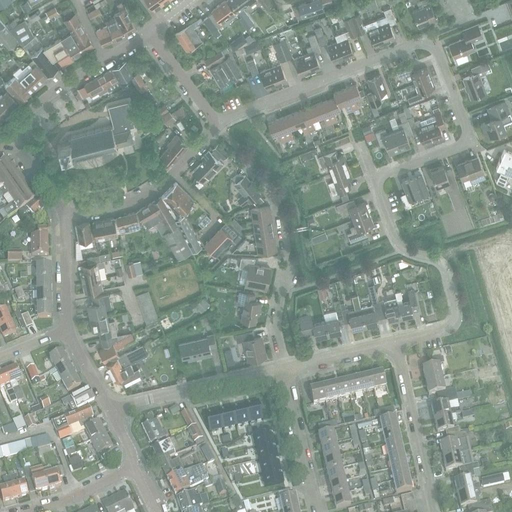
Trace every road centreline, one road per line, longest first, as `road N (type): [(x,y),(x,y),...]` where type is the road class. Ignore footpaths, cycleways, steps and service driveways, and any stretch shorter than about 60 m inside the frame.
road 1 (residential): [(284,368),(276,327),(287,251),(279,201),(214,126)]
road 2 (residential): [(395,341),(451,327),(456,307),(444,265),(396,239),(374,177)]
road 3 (residential): [(430,38),(214,126)]
road 4 (residential): [(374,177),(467,139),(430,38)]
road 5 (residential): [(107,407),(284,368)]
road 6 (residential): [(64,212),(139,199),(214,126)]
road 7 (residential): [(433,511),(395,341)]
road 8 (residential): [(317,511),(284,368)]
road 9 (residential): [(8,134),(105,58)]
